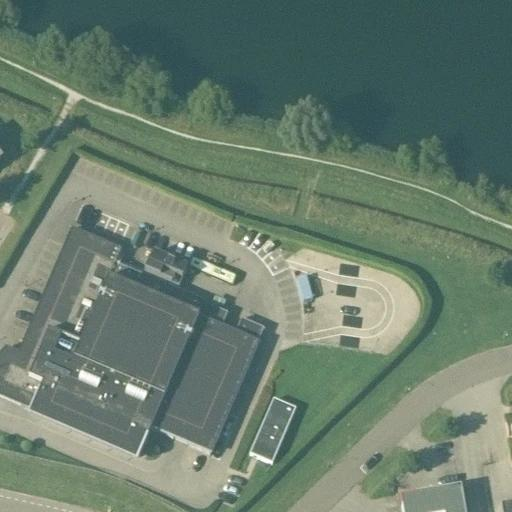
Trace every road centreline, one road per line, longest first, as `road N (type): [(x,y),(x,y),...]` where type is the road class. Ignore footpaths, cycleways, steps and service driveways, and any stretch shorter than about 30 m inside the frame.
road 1 (unknown): [(0,296),(49,209),(84,196),(111,197),(223,243),(262,275),(280,307),(241,433),(207,470),(151,472),(17,428)]
road 2 (unclassified): [(311,511),(434,391),(511,362)]
road 3 (track): [(78,101),(3,217)]
